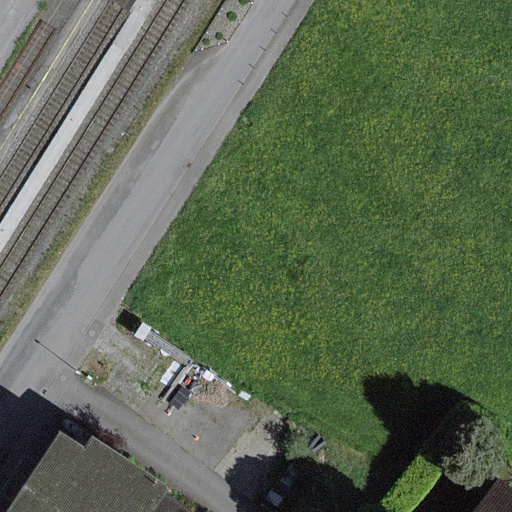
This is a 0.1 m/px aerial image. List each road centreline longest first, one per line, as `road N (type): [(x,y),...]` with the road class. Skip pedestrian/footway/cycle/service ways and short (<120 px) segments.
road 1 (residential): [(273,0),(0,418)]
road 2 (unknown): [(61,384),(224,511)]
